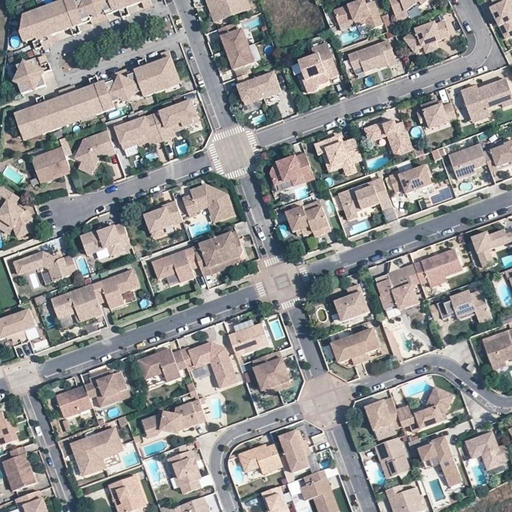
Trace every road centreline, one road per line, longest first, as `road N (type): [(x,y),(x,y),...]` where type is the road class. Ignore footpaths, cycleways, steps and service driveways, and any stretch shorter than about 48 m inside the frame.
road 1 (residential): [(235,150),(463,68),(480,38),(461,0)]
road 2 (residential): [(27,376),(282,282)]
road 3 (residential): [(282,282),(511,200)]
road 4 (residential): [(325,401),(437,364),(492,406),(511,404)]
road 5 (residential): [(63,214),(235,150)]
road 6 (residential): [(233,511),(218,472),(222,447),(238,433),(325,401)]
road 7 (residential): [(178,0),(235,150)]
road 8 (residential): [(27,376),(75,511)]
road 9 (residential): [(235,150),(282,282)]
road 10 (residential): [(282,282),(325,401)]
